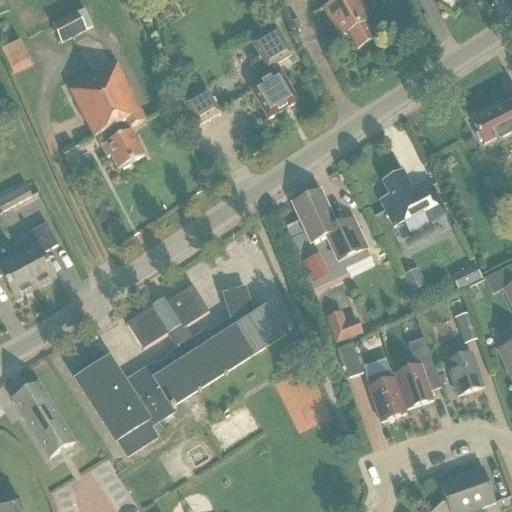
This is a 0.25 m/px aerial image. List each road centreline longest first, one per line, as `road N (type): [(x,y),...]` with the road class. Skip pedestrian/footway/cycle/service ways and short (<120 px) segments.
road 1 (tertiary): [(0,358),(511,33)]
road 2 (residential): [(379,511),(394,466),(482,434),(511,444)]
